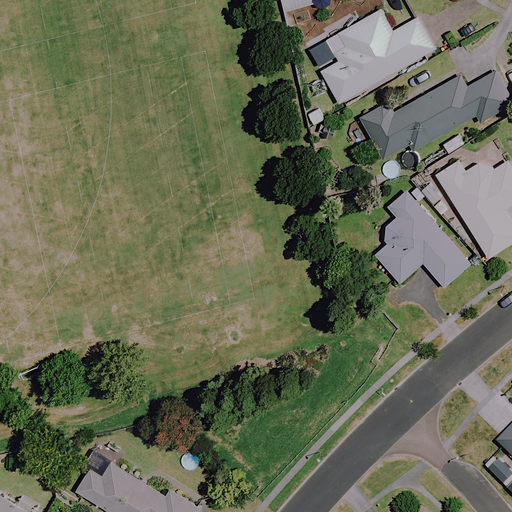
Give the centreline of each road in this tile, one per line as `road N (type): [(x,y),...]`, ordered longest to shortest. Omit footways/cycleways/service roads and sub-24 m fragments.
road 1 (residential): [(393,413),(511,316)]
road 2 (residential): [(487,511),(393,413)]
road 3 (residential): [(303,511),(393,413)]
